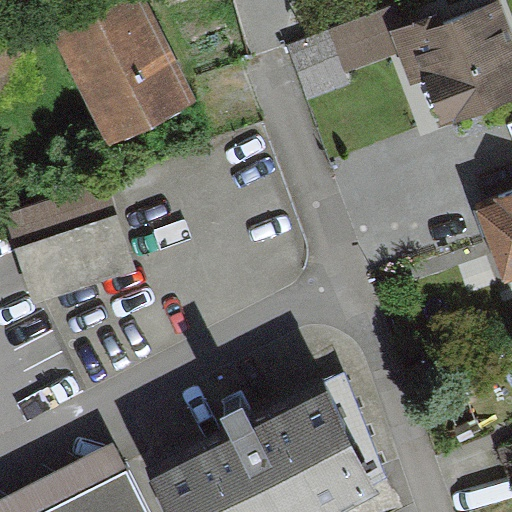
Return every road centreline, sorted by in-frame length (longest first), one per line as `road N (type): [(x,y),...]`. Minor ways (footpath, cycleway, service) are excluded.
road 1 (residential): [(435,511),(366,322),(335,303),(290,312),(0,461)]
road 2 (unknown): [(336,242),(491,162)]
